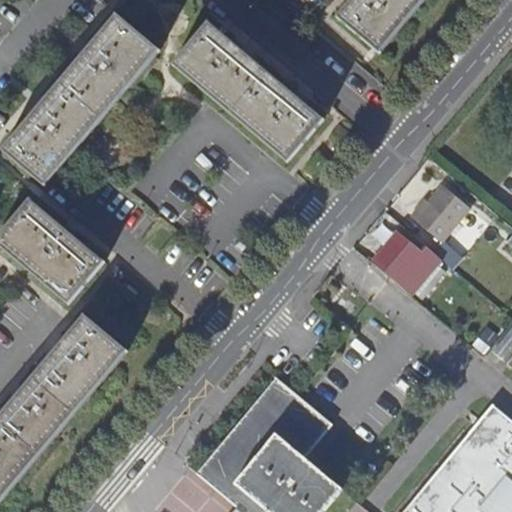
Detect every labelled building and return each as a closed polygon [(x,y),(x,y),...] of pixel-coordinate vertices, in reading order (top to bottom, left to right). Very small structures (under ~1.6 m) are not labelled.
[(351,0),(344,9),(337,16),(380,53),(423,0),(351,0)] [(3,152),(44,187),(160,50),(118,15),(3,152)] [(209,23),(173,65),(288,162),(324,120),(209,23)] [(412,218),(442,242),(443,241),(470,209),(440,184),(412,218)] [(103,263),(30,201),(0,235),(0,245),(69,303),(103,263)] [(398,282),(424,252),(401,232),(400,233),(393,227),(368,255),(376,261),(375,263),(398,282)] [(462,258),(443,241),(442,242),(433,253),(452,269),(462,258)] [(86,316),(0,417),(0,502),(128,351),(86,316)] [(332,426),(275,378),(197,472),(245,511),(324,511),(342,490),(305,459),(332,426)] [(511,440),(511,421),(493,406),(404,511),(511,511),(511,445),(509,444),(511,440)]
